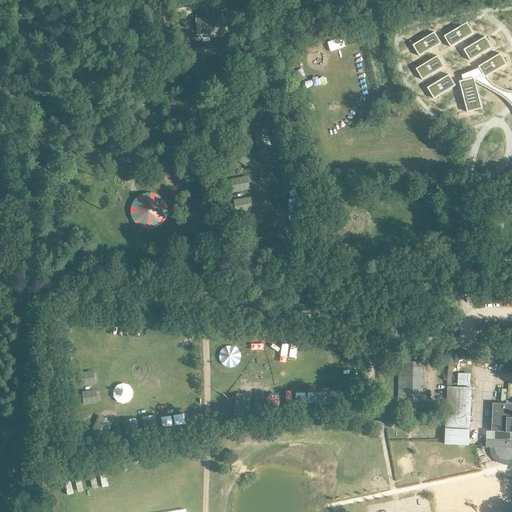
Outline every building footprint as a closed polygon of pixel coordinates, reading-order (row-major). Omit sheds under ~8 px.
[(201,40),(202,38),(203,43),(211,42),(210,38),(224,36),(222,10),(209,11),(209,19),(196,20),(198,35),(196,37),(196,38),(196,39),(196,40),(197,41),(198,42),(199,42),(200,42),(201,40)] [(511,19),(503,13),(499,17),(510,27),(511,24),(511,19)] [(496,24),(505,33),(510,28),(500,19),(496,24)] [(477,24),(448,35),(452,44),(480,34),(477,24)] [(417,37),(428,34),(426,27),(414,30),(417,37)] [(394,37),(403,45),(410,37),(401,29),(394,37)] [(375,34),(371,39),(381,46),(384,41),(375,34)] [(442,34),(412,43),(416,57),(446,48),(442,34)] [(496,37),(476,43),(478,53),(498,48),(496,37)] [(332,42),(334,48),(344,44),(342,38),(332,42)] [(322,48),(310,51),(314,62),(325,59),(322,48)] [(500,59),(480,64),(483,76),(504,70),(500,59)] [(445,62),(418,70),(422,83),(449,74),(445,62)] [(409,71),(400,75),(404,84),(413,81),(409,71)] [(482,76),(462,79),(466,110),(486,107),(482,76)] [(452,80),(425,90),(429,101),(457,91),(452,80)] [(263,93),(259,83),(250,86),(254,97),(263,93)] [(378,92),(387,94),(389,85),(379,83),(378,92)] [(171,95),(173,115),(200,113),(198,93),(171,95)] [(503,128),(511,127),(510,113),(501,114),(503,128)] [(264,159),(255,174),(267,180),(275,165),(264,159)] [(80,179),(91,177),(89,165),(78,166),(80,179)] [(293,176),(287,177),(289,189),(296,188),(293,176)] [(104,336),(102,355),(135,358),(133,381),(164,384),(166,361),(251,368),(249,391),(280,394),(282,371),(315,374),(317,354),(269,350),(269,344),(261,344),(261,349),(160,340),(160,335),(152,335),(152,340),(104,336)] [(422,368),(422,363),(405,363),(405,367),(403,367),(403,377),(399,377),(399,403),(417,403),(417,397),(423,397),(424,368),(422,368)] [(221,368),(221,376),(235,375),(234,367),(221,368)] [(458,375),(459,387),(471,387),(471,375),(458,375)] [(95,380),(80,383),(82,392),(97,389),(95,380)] [(445,445),(469,446),(472,389),(448,387),(445,445)] [(95,396),(83,403),(86,408),(98,402),(95,396)] [(492,432),(495,432),(495,439),(486,438),(486,447),(495,448),(496,454),(500,458),(506,460),(511,459),(511,404),(493,404),(492,432)] [(47,449),(65,448),(63,428),(46,429),(47,449)] [(57,510),(64,504),(60,500),(54,506),(57,510)]
